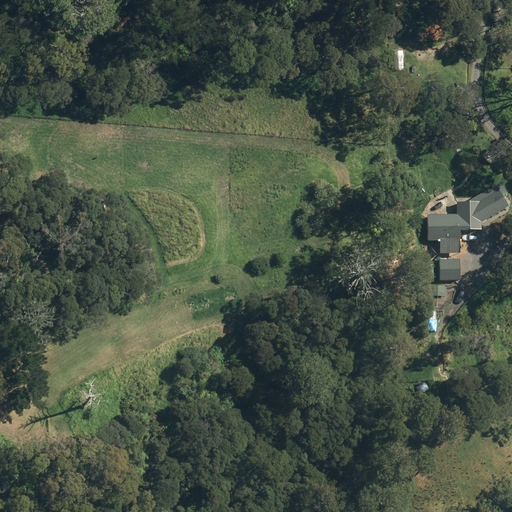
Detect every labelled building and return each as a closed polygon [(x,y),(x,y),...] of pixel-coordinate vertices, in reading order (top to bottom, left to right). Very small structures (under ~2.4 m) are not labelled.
[(387,38),(388,64),(398,64),(397,38),(387,38)] [(401,80),(392,80),(392,89),(401,89),(401,80)] [(482,97),(469,106),(482,123),(495,114),(482,97)] [(424,217),(425,242),(456,241),(456,232),(478,232),(478,224),(504,209),(498,199),(504,195),(497,184),(462,204),(453,204),(454,216),(424,217)] [(457,261),(435,261),(435,282),(457,281),(457,261)] [(423,286),(425,310),(437,309),(435,285),(423,286)] [(412,389),(418,396),(426,390),(421,383),(412,389)]
